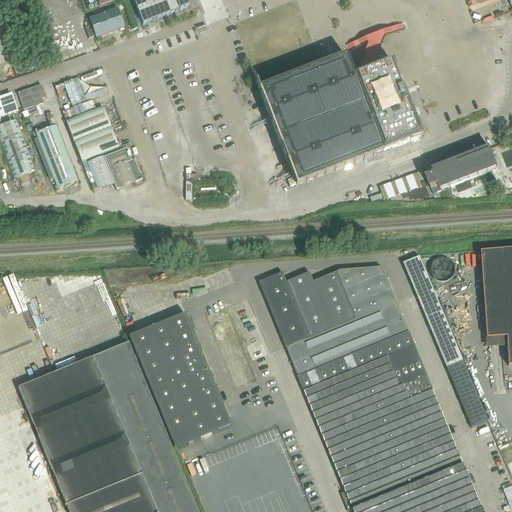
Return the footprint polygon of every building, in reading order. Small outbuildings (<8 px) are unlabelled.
[(185,0),(140,0),(134,2),(143,25),(189,8),(185,0)] [(96,41),(125,30),(117,11),(89,21),(96,41)] [(258,90),(296,187),(421,138),(392,62),(362,73),(353,77),(346,57),(345,56),(258,90)] [(77,79),(63,84),(72,107),(109,93),(107,88),(84,97),(77,79)] [(46,101),(40,84),(17,92),(22,109),(46,101)] [(12,97),(0,101),(0,116),(17,111),(12,97)] [(68,118),(98,109),(96,101),(66,110),(68,118)] [(128,145),(119,149),(103,108),(66,122),(82,163),(102,155),(116,191),(142,181),(128,145)] [(17,120),(0,126),(0,144),(13,181),(36,173),(17,120)] [(38,140),(34,141),(50,182),(54,180),(57,191),(78,183),(56,126),(36,134),(38,140)] [(441,192),(498,169),(490,149),(433,172),(435,176),(427,180),(431,190),(439,187),(441,192)] [(508,364),(511,363),(511,248),(480,251),(486,337),(506,336),(508,364)] [(471,429),(488,422),(419,257),(402,264),(471,429)] [(443,270),(450,274),(456,263),(447,258),(444,263),(441,261),(436,269),(441,272),(443,270)] [(350,511),(352,511),(481,511),(381,268),(340,271),(313,283),(309,273),(286,283),(282,273),(258,283),(297,379),(345,494),(340,495),(347,511),(350,511)] [(185,315),(128,338),(175,450),(231,427),(185,315)] [(197,511),(128,344),(18,389),(68,511),(197,511)] [(259,446),(277,438),(274,431),(266,435),(267,437),(263,438),(265,441),(258,443),(259,446)] [(511,509),(511,508),(511,486),(503,491),(511,509)]
